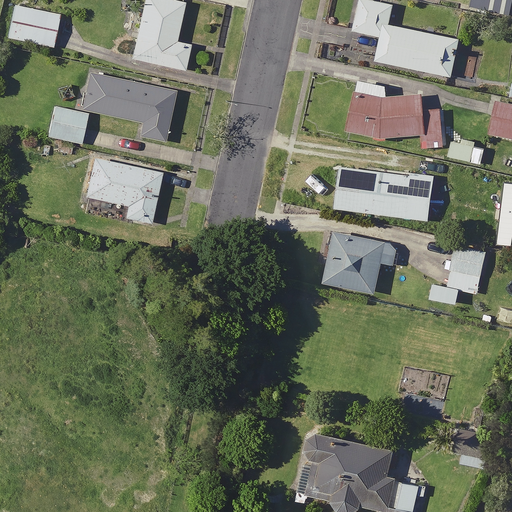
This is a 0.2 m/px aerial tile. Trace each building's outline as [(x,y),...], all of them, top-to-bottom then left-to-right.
[(30,0),(11,0),(4,36),(50,45),(56,13),(29,8),(30,0)] [(181,1),(176,0),(139,0),(127,57),(181,69),(186,43),(172,40),(181,1)] [(390,3),(373,0),(355,0),(349,30),(377,36),(372,60),(448,76),(456,38),(386,23),(390,3)] [(172,88),(85,69),(77,108),(138,121),(135,135),(160,140),(172,88)] [(353,79),(347,130),(379,138),(418,134),(419,147),(439,146),(437,111),(419,111),(418,95),(383,97),(382,84),(353,79)] [(511,103),(491,99),(483,133),(511,139),(511,103)] [(83,112),(49,105),(43,136),(77,142),(83,112)] [(468,159),(470,141),(447,138),(445,156),(468,159)] [(158,170),(90,154),(81,195),(124,205),(121,217),(147,222),(158,170)] [(430,177),(336,165),(331,207),(425,219),(430,177)] [(394,244),(330,231),(320,282),(372,292),(378,262),(390,264),(394,244)] [(482,250),(451,245),(445,284),(428,281),(425,298),(453,302),(455,289),(475,292),(482,250)] [(488,435),(457,429),(453,446),(484,453),(488,435)] [(389,449),(308,432),(303,456),(314,458),(308,487),(330,492),(326,508),(346,511),(357,511),(360,500),(377,503),(375,511),(409,511),(416,483),(383,476),(389,449)] [(483,457),(458,453),(456,463),(482,467),(483,457)]
